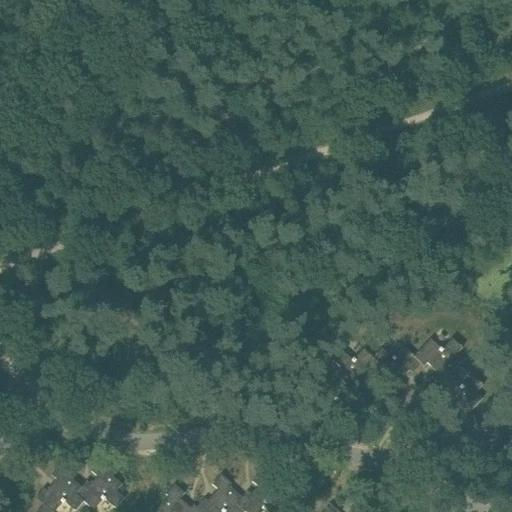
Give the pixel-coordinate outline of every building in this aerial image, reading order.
[(414,357),(421,364),(424,366),(427,363),(438,373),(433,378),(442,386),(451,376),(450,375),(462,361),(456,355),(463,348),(453,338),(442,350),(431,339),(415,356),(414,357)] [(374,372),(375,372),(388,384),(386,387),(396,396),(405,386),(400,381),(410,370),(413,373),(421,364),(414,357),(415,356),(404,346),(393,358),(382,348),(373,357),(373,358),(380,365),(374,372)] [(342,350),(333,360),(340,367),(335,374),(348,386),(335,401),(345,410),(365,388),(360,383),(369,372),(373,375),(375,372),(374,372),(380,365),(373,358),(373,357),(364,348),(353,360),(342,350)] [(445,403),(448,400),(458,410),(454,415),(463,424),(472,414),(470,412),(483,398),(476,393),(483,385),(473,376),(463,387),(451,376),(442,386),(435,394),(445,403)] [(506,439),(508,436),(511,439),(511,412),(503,421),(496,430),(503,436),(506,439)] [(466,440),(469,437),(479,447),(474,452),(484,462),(493,452),(491,449),(503,436),(496,430),(503,421),(494,413),(484,424),(472,414),(463,424),(456,431),(466,440)] [(87,487),(86,486),(84,485),(82,487),(76,495),(84,502),(94,511),(104,499),(116,508),(125,498),(117,491),(123,485),(109,473),(111,470),(100,461),(91,472),(97,476),(87,487)] [(76,511),(84,502),(76,495),(82,487),(68,476),(71,473),(60,465),(52,475),(57,479),(48,490),(44,488),(36,498),(44,505),(52,511),(55,511),(64,502),(76,511)] [(245,494),(243,497),(243,498),(238,505),(246,511),(245,511),(262,511),(265,509),(268,511),(282,511),(285,509),(278,502),(283,495),(270,483),(272,481),(261,472),(253,482),(258,487),(249,497),(245,494)] [(201,511),(225,511),(245,511),(246,511),(238,505),(243,498),(243,497),(230,486),(232,484),(221,475),(212,485),(218,490),(208,501),(205,498),(197,508),(201,511)] [(201,511),(197,508),(194,505),(191,508),(180,499),(185,493),(175,484),(166,495),(168,497),(156,511),(157,511),(201,511)]
